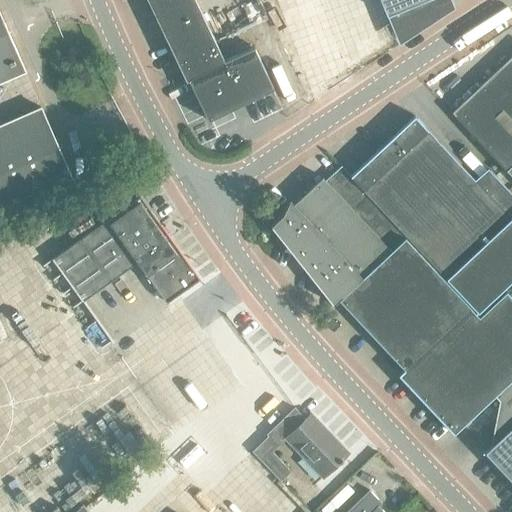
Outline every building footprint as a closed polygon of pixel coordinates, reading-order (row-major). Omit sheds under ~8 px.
[(189,80),(225,61),(195,0),(147,0),(187,81),(189,80)] [(380,0),(387,16),(425,0),(380,0)] [(0,83),(26,72),(0,11),(0,83)] [(225,61),(189,80),(209,120),(274,89),(253,48),(225,61)] [(511,56),(452,112),(507,171),(507,170),(511,175),(511,56)] [(0,220),(77,187),(42,106),(0,124),(0,220)] [(479,317),(493,304),(484,292),(511,265),(511,192),(488,168),(476,180),(415,116),(351,176),(479,317)] [(283,215),(271,226),(392,355),(405,369),(401,372),(399,375),(454,434),(511,379),(511,296),(507,291),(493,304),(479,317),(351,176),(342,166),(326,181),(323,177),(294,205),(290,201),(283,215)] [(200,279),(140,196),(108,220),(42,267),(100,348),(112,339),(83,298),(137,260),(167,303),(200,279)] [(0,344),(13,339),(3,314),(0,315),(0,344)] [(392,355),(386,361),(395,371),(397,368),(401,372),(405,369),(392,355)] [(305,420),(294,408),(250,451),(278,480),(289,470),(271,452),(285,438),(323,478),(350,454),(311,413),(305,420)] [(511,426),(485,452),(511,481),(511,426)] [(384,511),(379,507),(382,503),(369,490),(347,511),(384,511)]
